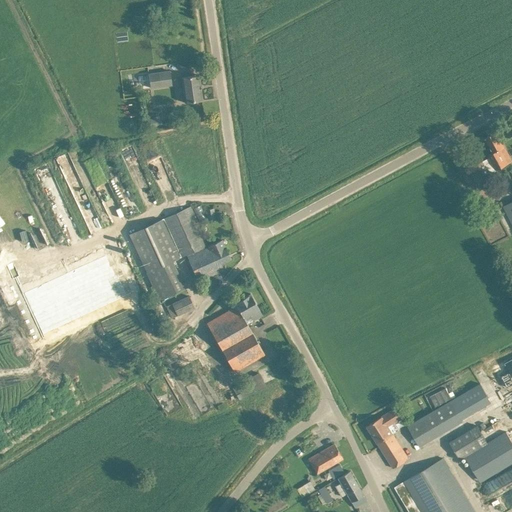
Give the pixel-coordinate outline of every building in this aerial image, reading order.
[(172,85),(170,71),(148,74),(150,88),(172,85)] [(202,100),(199,75),(181,77),(185,103),(202,100)] [(148,119),(150,128),(158,127),(156,118),(148,119)] [(474,166),(479,176),(487,172),(488,175),(508,165),(500,149),(505,147),(501,141),(497,132),(485,138),(493,153),(488,155),(490,158),(474,166)] [(511,201),(502,206),(511,226),(511,201)] [(187,256),(208,246),(190,206),(181,210),(129,235),(160,300),(184,289),(172,262),(187,256)] [(206,209),(208,220),(215,218),(213,208),(206,209)] [(222,239),(208,246),(187,256),(199,282),(213,275),(219,272),(224,270),(221,264),(231,259),(225,247),(222,239)] [(103,246),(12,287),(34,338),(126,296),(126,294),(129,293),(130,293),(131,293),(132,292),(133,291),(133,290),(133,289),(133,288),(132,287),(131,287),(130,287),(129,287),(128,288),(127,289),(127,290),(124,291),(103,246)] [(223,280),(219,272),(213,275),(218,286),(223,280)] [(250,294),(242,299),(232,304),(234,308),(208,323),(234,372),(256,359),(264,354),(247,323),(262,315),(250,294)] [(189,296),(167,306),(172,318),(177,315),(178,316),(194,308),(189,296)] [(121,320),(128,335),(133,332),(126,318),(121,320)] [(511,359),(505,363),(510,372),(508,373),(502,376),(507,387),(511,384),(511,380),(511,378),(511,377),(511,359)] [(451,401),(409,426),(420,446),(463,421),(462,419),(451,401)] [(394,409),(382,417),(387,426),(400,418),(394,409)] [(367,426),(378,442),(392,433),(387,426),(382,417),(367,426)] [(450,442),(459,457),(485,441),(476,426),(450,442)] [(511,440),(507,431),(465,457),(480,481),(511,461),(511,440)] [(392,433),(378,442),(377,443),(393,468),(409,458),(393,432),(392,433)] [(308,459),(313,467),(316,473),(334,464),(343,459),(334,444),(308,459)] [(475,511),(443,457),(409,478),(400,483),(394,487),(409,511),(475,511)] [(339,464),(331,469),(328,470),(333,479),(344,472),(339,464)] [(350,471),(341,476),(338,477),(354,508),(358,506),(367,501),(350,471)] [(315,489),(310,481),(297,489),(301,497),(315,489)] [(321,494),(317,496),(323,504),(326,503),(327,503),(333,500),(324,486),(318,490),(321,494)]
